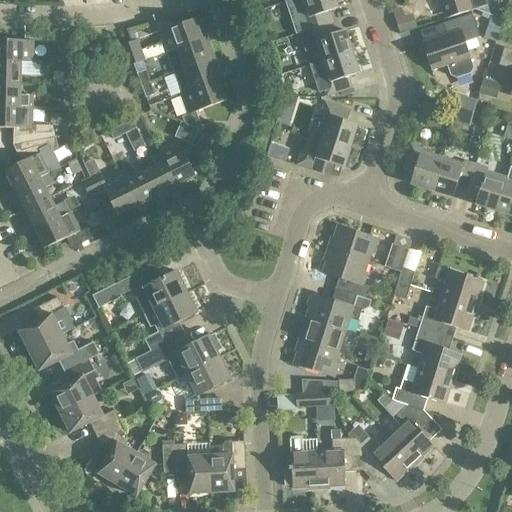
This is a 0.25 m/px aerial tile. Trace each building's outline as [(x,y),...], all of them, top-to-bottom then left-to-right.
[(301,20),(305,32),(331,24),(327,12),(338,8),(335,0),(297,0),(304,19),(301,20)] [(449,0),(455,16),(471,11),(467,0),(449,0)] [(487,6),(485,0),(468,0),(472,11),(487,6)] [(447,36),(423,44),(431,70),(447,65),(451,76),(456,78),(470,74),(473,69),(469,58),(464,42),(479,37),(472,16),(443,25),(447,36)] [(137,41),(121,47),(127,67),(144,61),(144,62),(166,54),(165,53),(202,39),(195,19),(158,33),(162,44),(140,52),(137,41)] [(331,24),(305,32),(299,34),(309,66),(318,63),(352,52),(345,31),(334,34),(331,24)] [(209,44),(205,46),(202,39),(165,53),(166,54),(167,54),(175,74),(184,70),(215,59),(209,44)] [(0,41),(0,61),(33,62),(33,42),(0,41)] [(59,43),(58,63),(73,63),(73,43),(59,43)] [(498,66),(511,70),(511,90),(510,96),(511,96),(511,51),(504,48),(498,66)] [(352,52),(318,63),(309,66),(318,93),(324,91),(326,96),(352,88),(348,76),(359,73),(352,52)] [(215,75),(220,73),(215,59),(184,70),(175,74),(182,94),(181,95),(181,96),(218,82),(215,75)] [(0,83),(20,84),(20,63),(33,63),(33,62),(0,61),(0,83)] [(63,74),(63,85),(72,86),(73,63),(58,63),(58,74),(63,74)] [(137,74),(142,86),(150,83),(145,71),(137,74)] [(204,132),(196,112),(225,101),(218,82),(181,96),(188,115),(182,117),(184,125),(204,132)] [(0,106),(20,107),(32,107),(32,97),(20,97),(20,84),(0,83),(0,106)] [(150,83),(142,86),(146,98),(154,95),(150,83)] [(63,85),(63,88),(60,88),(59,110),(72,110),(72,86),(63,85)] [(346,123),(350,111),(324,103),(320,115),(323,116),(317,136),(351,147),(357,127),(346,123)] [(423,105),(418,120),(436,126),(441,111),(423,105)] [(0,106),(0,128),(23,129),(23,144),(55,138),(52,127),(32,126),(32,107),(20,107),(0,106)] [(288,127),(292,116),(280,113),(277,123),(288,127)] [(132,120),(121,125),(125,134),(130,144),(141,139),(132,120)] [(125,134),(121,125),(108,132),(113,140),(125,134)] [(212,137),(197,131),(191,146),(206,152),(212,137)] [(301,151),(296,166),(322,174),(325,163),(344,169),(351,147),(317,136),(311,154),(301,151)] [(5,171),(15,190),(39,178),(50,172),(51,174),(61,169),(53,153),(58,150),(55,138),(23,144),(31,159),(5,171)] [(178,141),(160,150),(178,186),(195,177),(178,141)] [(410,145),(402,171),(414,175),(410,185),(434,193),(444,159),(421,152),(422,149),(410,145)] [(177,187),(176,186),(178,186),(160,150),(158,151),(160,154),(151,158),(155,166),(144,172),(159,201),(173,194),(170,190),(177,187)] [(470,193),(478,167),(463,162),(463,165),(444,159),(434,193),(453,199),(456,188),(470,193)] [(67,164),(73,176),(82,172),(76,160),(67,164)] [(478,167),(470,193),(478,196),(475,206),(499,214),(509,180),(511,171),(511,168),(507,179),(486,172),(487,169),(478,167)] [(144,172),(135,176),(131,168),(120,173),(137,207),(142,204),(145,209),(159,201),(144,172)] [(102,179),(99,181),(105,192),(117,217),(137,207),(120,173),(119,171),(102,179)] [(499,214),(511,217),(511,171),(509,180),(499,214)] [(39,178),(15,190),(18,197),(13,199),(20,212),(49,197),(45,190),(55,185),(49,174),(51,174),(50,172),(39,178)] [(99,181),(102,179),(100,174),(90,179),(90,178),(82,182),(90,200),(105,192),(99,181)] [(33,225),(36,232),(60,219),(70,214),(64,203),(54,208),(49,197),(20,212),(28,227),(33,225)] [(70,214),(60,219),(36,232),(45,250),(70,237),(76,248),(94,239),(89,230),(80,232),(71,213),(70,214)] [(375,252),(378,241),(338,228),(334,240),(331,239),(328,250),(369,263),(372,252),(375,252)] [(398,247),(390,270),(402,273),(403,269),(409,251),(398,247)] [(367,300),(370,288),(364,286),(368,275),(365,274),(369,263),(328,250),(324,261),(327,262),(323,274),(358,285),(355,296),(357,297),(367,300)] [(448,283),(443,297),(477,308),(485,283),(440,268),(436,279),(448,283)] [(403,269),(402,273),(395,296),(407,300),(415,273),(403,269)] [(133,295),(144,317),(155,312),(188,295),(177,273),(144,290),(133,295)] [(142,286),(137,275),(115,286),(120,297),(142,286)] [(188,295),(155,312),(144,317),(150,329),(155,327),(158,334),(145,340),(150,352),(184,335),(178,324),(198,314),(188,295)] [(354,308),(316,296),(315,298),(313,297),(310,299),(308,305),(309,309),(305,319),(308,320),(346,332),(350,319),(358,322),(362,311),(369,309),(371,301),(367,300),(357,297),(354,308)] [(407,326),(420,330),(448,339),(452,326),(470,332),(477,308),(443,297),(439,311),(427,307),(422,322),(410,318),(407,326)] [(19,333),(29,353),(63,336),(52,315),(63,309),(58,299),(33,311),(38,323),(19,333)] [(298,342),(339,355),(339,354),(351,358),(355,347),(347,345),(350,333),(346,332),(308,320),(305,331),(302,330),(298,342)] [(424,354),(419,370),(454,381),(462,355),(445,350),(448,339),(420,330),(413,351),(424,354)] [(187,376),(187,377),(221,360),(217,352),(222,350),(214,335),(210,338),(209,337),(190,347),(184,335),(150,352),(151,353),(128,365),(133,377),(142,372),(143,374),(168,361),(178,380),(187,376)] [(100,354),(94,342),(78,350),(74,341),(67,344),(63,336),(29,353),(39,372),(58,362),(64,374),(90,361),(89,360),(100,354)] [(334,378),(338,366),(336,365),(339,355),(298,342),(295,353),(297,353),(294,365),(334,378)] [(221,360),(187,377),(197,397),(231,379),(221,360)] [(69,384),(50,394),(60,414),(94,397),(103,393),(97,381),(100,379),(96,370),(94,371),(90,361),(64,374),(69,384)] [(429,399),(446,404),(454,381),(419,370),(415,383),(403,379),(400,389),(396,388),(392,399),(396,402),(407,406),(406,407),(410,408),(427,413),(425,411),(429,399)] [(339,381),(339,393),(355,392),(355,380),(339,381)] [(329,393),(296,395),(297,408),(330,406),(329,393)] [(94,397),(60,414),(70,434),(89,424),(95,435),(121,423),(115,411),(103,416),(94,397)] [(186,401),(186,413),(223,411),(222,400),(198,401),(186,401)] [(401,427),(390,438),(415,464),(435,446),(422,432),(434,421),(427,413),(410,408),(406,407),(393,419),(401,427)] [(371,416),(360,425),(368,434),(379,425),(371,416)] [(121,423),(95,435),(100,446),(126,433),(121,423)] [(332,451),(319,451),(321,487),(345,486),(344,472),(363,471),(349,438),(342,438),(342,431),(333,432),(333,439),(331,439),(332,451)] [(376,459),(396,482),(415,464),(390,438),(379,448),(368,436),(360,443),(355,438),(349,438),(363,471),(376,459)] [(285,486),(293,486),(293,489),(321,487),(319,451),(303,452),(302,437),(290,437),(292,467),(288,467),(289,470),(284,471),(285,486)] [(233,469),(246,469),(244,442),(232,442),(226,442),(222,447),(212,448),(213,456),(215,493),(235,492),(233,469)] [(99,475),(119,487),(138,455),(117,443),(99,475)] [(179,473),(178,445),(162,446),(164,474),(179,473)] [(178,445),(179,473),(188,473),(189,494),(215,493),(213,456),(188,458),(188,445),(178,445)] [(138,455),(119,487),(137,497),(156,465),(138,455)]
